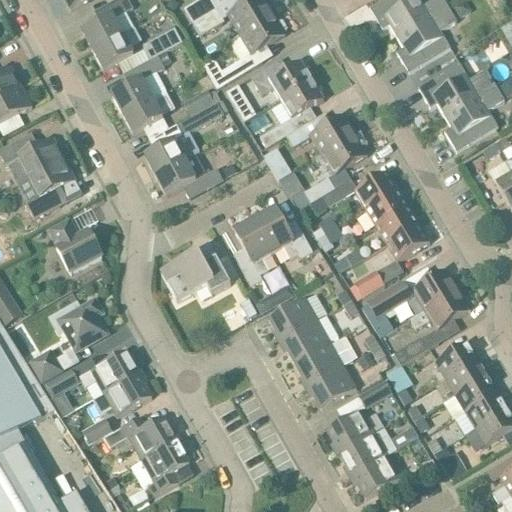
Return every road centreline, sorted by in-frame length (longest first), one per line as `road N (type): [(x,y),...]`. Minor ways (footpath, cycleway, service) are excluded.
road 1 (residential): [(503,274),(472,251),(316,0)]
road 2 (residential): [(139,254),(141,215),(26,0)]
road 3 (residential): [(180,382),(243,348),(339,511)]
road 4 (residential): [(240,511),(244,493),(180,382)]
road 5 (residential): [(139,254),(268,186)]
road 6 (residential): [(180,382),(133,299),(139,254)]
